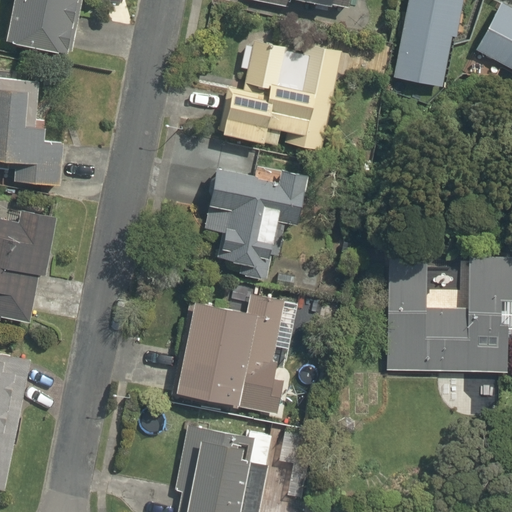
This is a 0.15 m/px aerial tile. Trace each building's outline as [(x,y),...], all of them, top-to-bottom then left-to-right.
[(11,0),(5,41),(75,52),(83,0),(11,0)] [(458,0),(403,0),(385,81),(400,84),(401,77),(439,86),(458,0)] [(511,7),(498,0),(494,0),(469,46),(511,69),(511,7)] [(286,44),(282,43),(254,38),(252,46),(245,45),(241,67),(246,68),(242,89),(227,86),(218,131),(275,143),(278,128),(282,129),(289,130),(286,142),(320,149),(341,50),(308,43),(306,53),(285,49),(286,44)] [(12,179),(59,184),(63,140),(43,139),(44,126),(33,125),(37,80),(0,77),(0,158),(14,160),(12,179)] [(397,96),(393,112),(408,117),(413,101),(397,96)] [(277,255),(282,235),(285,222),(295,224),(308,173),(282,167),(256,161),(253,173),(214,164),(200,227),(221,232),(215,256),(240,262),(238,273),(265,280),(271,254),(277,255)] [(0,318),(1,316),(29,321),(38,273),(46,275),(57,216),(20,209),(18,219),(0,215),(0,318)] [(386,370),(505,370),(506,321),(499,321),(500,299),(511,299),(511,254),(466,254),(466,306),(426,306),(426,254),(386,254),(386,370)] [(284,300),(282,300),(250,293),(246,312),(188,301),(170,393),(276,414),(282,382),(283,380),(282,380),(272,378),(276,361),(272,360),(282,310),(284,300)] [(316,309),(325,320),(336,313),(327,301),(316,309)] [(0,352),(0,488),(4,490),(30,359),(0,352)] [(176,511),(255,511),(265,466),(271,434),(250,429),(248,437),(187,425),(174,489),(181,490),(176,511)] [(292,463),(286,493),(301,496),(314,435),(284,429),(277,459),(292,463)]
